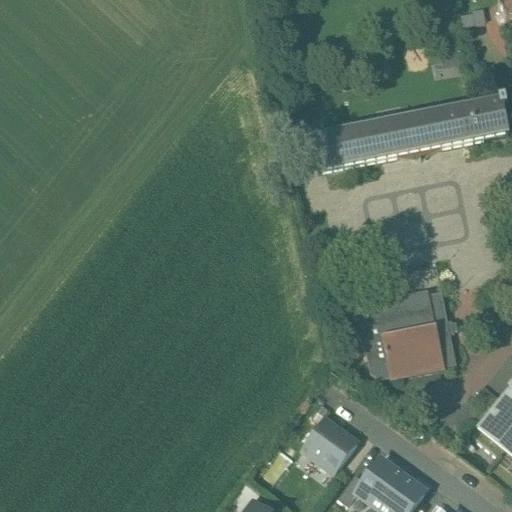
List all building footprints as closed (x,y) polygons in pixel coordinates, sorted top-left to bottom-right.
[(511,0),(505,0),(503,2),(506,7),(497,12),(504,25),(511,20),(511,0)] [(483,14),(461,17),(462,26),(484,23),(483,14)] [(504,103),(311,142),(318,176),(507,138),(502,113),(505,111),(504,103)] [(427,298),(346,314),(354,351),(364,349),(370,379),(379,385),(391,383),(391,384),(442,373),(442,372),(456,369),(450,339),(454,338),(451,326),(447,327),(441,297),(427,299),(427,298)] [(511,387),(509,391),(472,437),(499,458),(504,452),(511,458),(511,387)] [(325,424),(301,456),(333,480),(357,447),(325,424)] [(375,511),(400,478),(379,462),(350,501),(364,511),(375,511)] [(408,511),(422,494),(400,478),(375,511),(408,511)]
